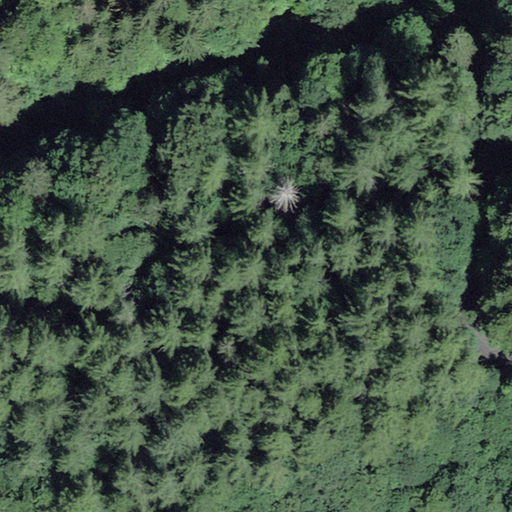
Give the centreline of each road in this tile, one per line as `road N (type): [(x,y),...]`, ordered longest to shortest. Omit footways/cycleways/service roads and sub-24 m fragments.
road 1 (unclassified): [(511,361),(481,342),(467,305),(477,266),(511,210)]
road 2 (unclassified): [(511,144),(486,71),(510,0)]
